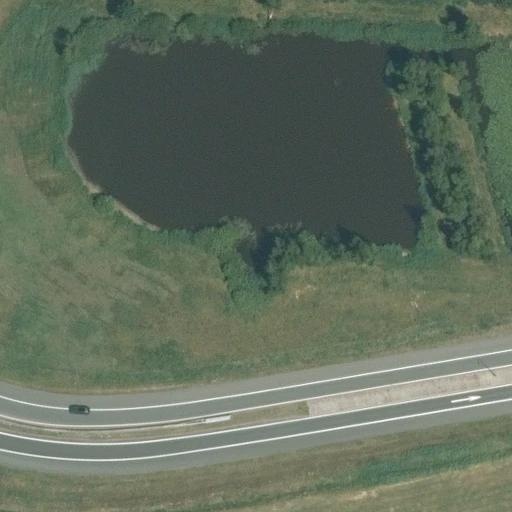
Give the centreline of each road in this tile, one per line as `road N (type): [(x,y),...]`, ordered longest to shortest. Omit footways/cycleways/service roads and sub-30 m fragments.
road 1 (motorway): [(511,357),(147,414),(70,417),(0,406)]
road 2 (motorway): [(0,441),(178,445),(511,391)]
